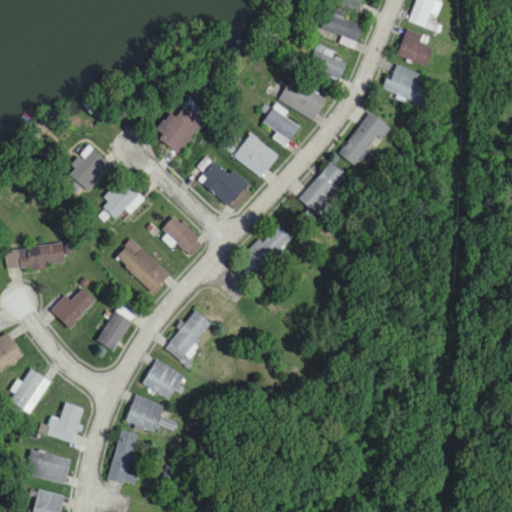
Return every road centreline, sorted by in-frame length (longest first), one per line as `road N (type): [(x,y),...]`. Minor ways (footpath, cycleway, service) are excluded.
road 1 (residential): [(112,389),(202,268),(330,121),(389,0)]
road 2 (residential): [(17,292),(38,334),(112,389)]
road 3 (residential): [(231,237),(132,148)]
road 4 (residential): [(112,389),(81,511)]
